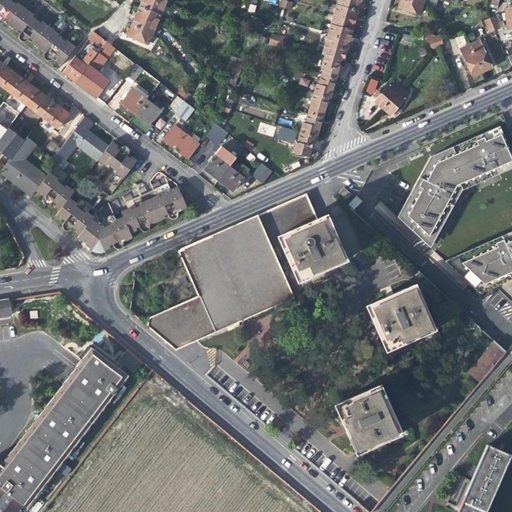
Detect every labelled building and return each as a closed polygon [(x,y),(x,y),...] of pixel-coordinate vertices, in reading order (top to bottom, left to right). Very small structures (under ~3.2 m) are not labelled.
[(0,0),(0,22),(2,21),(19,34),(18,36),(18,38),(19,40),(20,41),(21,42),(23,42),(25,41),(27,40),(35,46),(43,53),(43,54),(43,56),(43,57),(44,59),(46,60),(48,61),(49,61),(51,60),(52,59),(60,65),(74,47),(71,44),(67,41),(65,43),(57,37),(56,36),(58,34),(52,30),(45,24),(41,21),(39,23),(37,21),(31,17),(32,15),(28,11),(17,3),(15,5),(12,2),(8,0),(0,0)] [(141,0),(141,1),(139,7),(158,16),(162,6),(148,0),(141,0)] [(358,8),(359,1),(354,0),(336,0),(335,6),(356,12),(358,8)] [(418,14),(420,4),(405,0),(399,0),(398,4),(397,8),(418,14)] [(355,16),(356,12),(335,6),(332,15),(354,21),(355,16)] [(154,25),(158,16),(139,7),(138,8),(137,11),(135,16),(154,25)] [(500,20),(505,19),(504,11),(493,16),(496,22),(500,20)] [(352,25),(354,21),(332,15),(330,24),(329,24),(351,31),(352,25)] [(150,35),(154,25),(135,16),(133,20),(131,27),(150,35)] [(511,29),(511,18),(505,19),(500,20),(496,22),(491,24),(494,29),(506,25),(506,30),(510,30),(511,29)] [(329,24),(326,34),(348,40),(349,35),(350,32),(351,31),(329,24)] [(146,44),(150,35),(131,27),(129,32),(127,36),(146,44)] [(100,48),(105,41),(92,31),(87,38),(100,48)] [(347,45),(348,40),(326,34),(324,44),(345,50),(347,45)] [(479,40),(469,45),(480,71),(490,66),(488,61),(479,40)] [(321,54),(324,55),(340,59),(342,60),(344,55),(345,50),(324,44),(321,54)] [(472,74),(480,71),(469,45),(460,48),(470,70),(472,74)] [(66,76),(74,82),(84,69),(96,53),(92,49),(81,63),(73,56),(61,72),(66,76)] [(113,57),(130,70),(135,64),(118,51),(113,57)] [(337,67),(340,59),(324,55),(321,65),(323,66),(320,75),(334,79),(337,67)] [(147,60),(140,68),(141,69),(152,77),(158,69),(147,60)] [(0,86),(8,93),(19,78),(6,68),(0,63),(0,86)] [(132,81),(141,69),(140,68),(135,64),(130,70),(126,76),(132,81)] [(89,73),(84,69),(74,82),(89,93),(100,102),(110,89),(114,83),(112,81),(111,83),(93,69),(89,73)] [(331,87),(334,79),(320,75),(318,84),(316,84),(313,94),(326,98),(328,99),(331,87)] [(158,82),(152,77),(148,83),(154,87),(158,82)] [(28,85),(19,78),(8,93),(24,105),(35,91),(28,85)] [(365,91),(373,95),(379,81),(371,78),(365,91)] [(454,90),(449,78),(442,80),(447,92),(454,90)] [(376,99),(374,102),(381,108),(399,87),(391,81),(383,90),(381,93),(378,91),(373,96),(376,99)] [(407,94),(399,87),(381,108),(389,115),(391,112),(395,115),(399,109),(396,106),(398,104),(407,94)] [(127,109),(133,114),(145,99),(130,88),(119,103),(127,109)] [(114,92),(110,89),(100,102),(104,105),(114,92)] [(43,96),(35,91),(24,105),(40,117),(51,103),(43,96)] [(306,114),(307,114),(320,118),(324,107),(326,98),(313,94),(310,104),(309,104),(306,114)] [(167,108),(173,112),(182,101),(179,98),(176,96),(167,108)] [(159,110),(145,99),(133,114),(140,120),(147,125),(159,110)] [(193,109),(182,101),(173,112),(183,121),(193,109)] [(61,111),(51,103),(40,117),(56,129),(66,115),(61,111)] [(74,107),(57,131),(63,135),(80,111),(74,107)] [(9,159),(25,137),(33,127),(33,126),(18,114),(0,137),(0,151),(0,152),(1,152),(4,151),(5,155),(9,159)] [(317,129),(320,118),(307,114),(304,124),(302,124),(300,133),(313,137),(315,138),(317,129)] [(83,118),(78,124),(87,131),(92,124),(83,118)] [(96,161),(97,160),(108,146),(95,137),(87,131),(78,124),(53,157),(62,164),(76,146),(96,161)] [(198,145),(196,143),(189,139),(172,125),(161,139),(171,147),(173,145),(181,150),(179,153),(187,159),(198,145)] [(217,145),(225,134),(213,125),(205,135),(217,145)] [(277,140),(293,144),(297,131),(280,126),(277,140)] [(406,204),(400,217),(429,243),(450,203),(458,189),(495,173),(511,165),(511,161),(498,129),(484,135),(431,158),(429,161),(406,204)] [(310,146),(313,137),(300,133),(297,143),(295,143),(292,152),(307,157),(310,146)] [(34,144),(25,137),(9,159),(0,170),(0,172),(14,183),(30,196),(45,177),(23,159),(34,144)] [(230,137),(222,146),(236,156),(243,147),(230,137)] [(51,154),(58,144),(51,139),(44,149),(51,154)] [(110,143),(108,146),(97,160),(104,166),(106,163),(110,166),(114,170),(113,172),(121,179),(134,161),(126,155),(127,153),(127,151),(126,149),(125,147),(123,146),(122,146),(119,147),(118,148),(110,143)] [(212,177),(216,181),(228,166),(234,158),(220,146),(203,168),(208,171),(213,175),(212,177)] [(260,163),(251,174),(262,183),(270,172),(260,163)] [(243,177),(228,166),(216,181),(220,184),(222,182),(225,185),(233,191),(243,177)] [(64,186),(55,180),(57,178),(50,172),(36,190),(44,196),(43,198),(43,200),(44,203),(45,204),(46,205),(49,205),(51,204),(52,203),(60,209),(68,197),(73,190),(66,184),(64,186)] [(188,207),(178,187),(171,190),(171,192),(166,194),(160,197),(160,195),(143,202),(143,204),(136,207),(133,209),(132,207),(123,211),(124,214),(132,232),(144,227),(145,229),(146,230),(148,231),(150,231),(152,230),(153,229),(154,227),(154,224),(153,223),(171,215),(173,218),(174,219),(176,219),(177,219),(180,217),(181,215),(181,213),(181,211),(188,207)] [(137,203),(132,192),(122,197),(128,208),(137,203)] [(147,317),(146,326),(174,350),(191,342),(236,322),(294,296),(287,282),(298,277),(279,233),(317,217),(312,206),(307,193),(178,250),(197,295),(147,317)] [(85,240),(101,225),(91,218),(93,216),(86,210),(83,212),(75,206),(77,203),(68,197),(60,209),(55,214),(64,221),(63,222),(63,224),(64,227),(65,228),(67,229),(70,229),(71,228),(72,227),(80,234),(79,236),(85,240)] [(348,207),(353,212),(363,202),(357,197),(348,207)] [(325,266),(345,257),(327,213),(317,217),(279,233),(298,277),(325,266)] [(101,225),(85,240),(91,244),(90,247),(92,248),(97,251),(100,251),(104,251),(104,248),(114,244),(116,243),(117,245),(117,246),(119,247),(122,247),(124,246),(125,244),(126,242),(125,241),(125,240),(134,236),(132,232),(124,214),(116,218),(117,220),(111,223),(106,225),(105,223),(101,225)] [(511,234),(448,261),(481,291),(511,277),(511,234)] [(4,262),(6,270),(16,268),(15,261),(4,262)] [(396,292),(366,305),(384,349),(433,329),(414,285),(396,292)] [(0,316),(9,315),(7,299),(0,300),(0,316)] [(469,373),(480,381),(505,352),(495,343),(469,373)] [(0,511),(23,511),(61,463),(128,376),(91,347),(89,349),(87,348),(80,358),(82,359),(0,465),(0,511)] [(142,362),(126,349),(117,360),(133,373),(142,362)] [(378,384),(333,403),(344,430),(354,453),(399,434),(378,384)] [(511,450),(511,449),(487,438),(455,511),(486,511),(511,450)] [(70,470),(61,463),(56,470),(65,476),(70,470)] [(35,511),(41,506),(37,503),(30,511),(35,511)]
